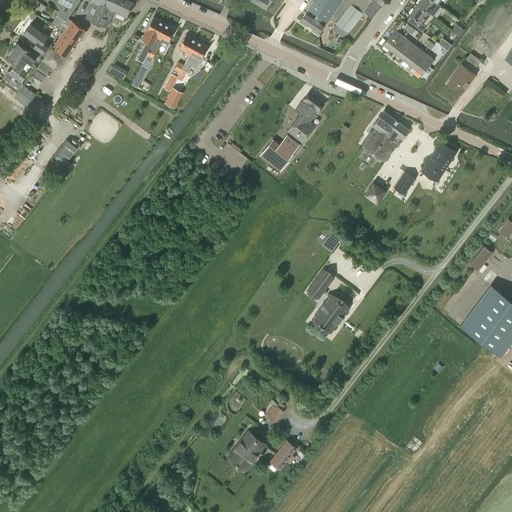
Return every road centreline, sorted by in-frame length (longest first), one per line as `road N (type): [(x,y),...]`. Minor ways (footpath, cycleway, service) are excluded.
road 1 (track): [(0,154),(70,83),(91,85),(151,0)]
road 2 (tertiary): [(340,80),(165,0)]
road 3 (tertiary): [(511,158),(340,80)]
road 4 (track): [(44,111),(59,143),(25,188),(0,183)]
